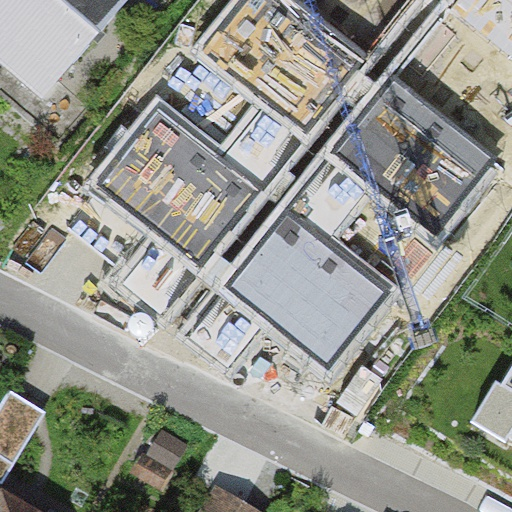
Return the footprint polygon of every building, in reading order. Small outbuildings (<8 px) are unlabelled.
[(133,12),(119,0),(0,0),(0,77),(45,116),(133,12)] [(376,0),(462,60),(504,0),(376,0)] [(511,3),(486,37),(511,58),(511,3)] [(511,379),(502,396),(511,401),(511,445),(510,448),(511,449),(511,379)] [(47,420),(10,398),(0,415),(0,490),(3,492),(47,420)] [(180,453),(155,439),(133,479),(162,495),(174,474),(169,472),(180,453)] [(253,511),(215,491),(202,511),(253,511)] [(0,511),(24,511),(0,498),(0,511)]
